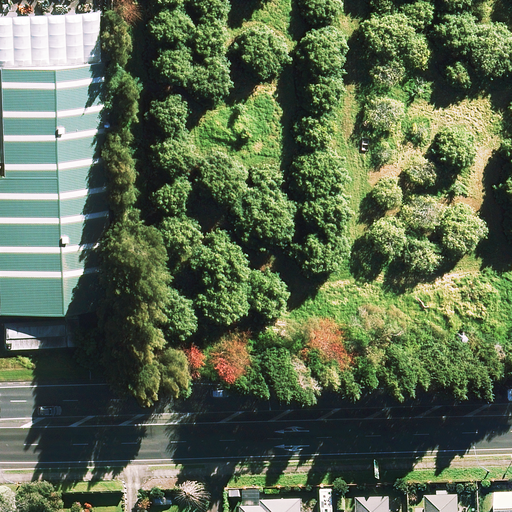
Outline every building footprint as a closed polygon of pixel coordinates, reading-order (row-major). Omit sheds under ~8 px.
[(0,60),(97,57),(96,6),(0,9),(0,60)] [(97,57),(0,60),(0,304),(116,304),(101,57),(97,57)] [(511,511),(511,490),(498,491),(497,511),(511,511)] [(468,511),(469,507),(462,507),(462,493),(429,494),(429,509),(416,509),(416,511),(468,511)] [(392,511),(392,496),(360,497),(360,511),(392,511)] [(263,498),(263,504),(246,505),(245,511),(315,511),(304,511),(304,497),(263,498)]
